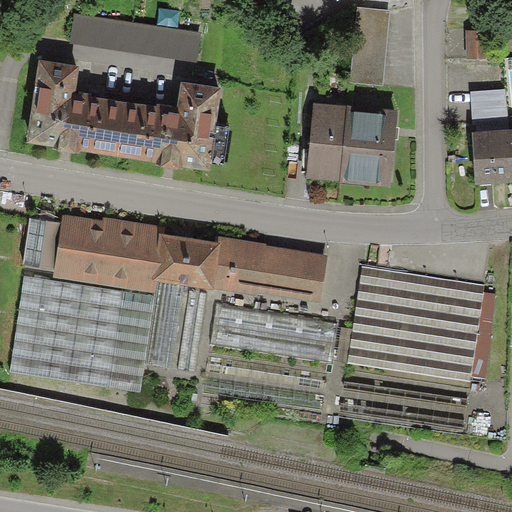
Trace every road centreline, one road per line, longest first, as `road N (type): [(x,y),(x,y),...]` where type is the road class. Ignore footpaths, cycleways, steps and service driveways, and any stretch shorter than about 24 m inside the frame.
road 1 (residential): [(435,228),(333,225),(0,173)]
road 2 (residential): [(435,228),(437,0)]
